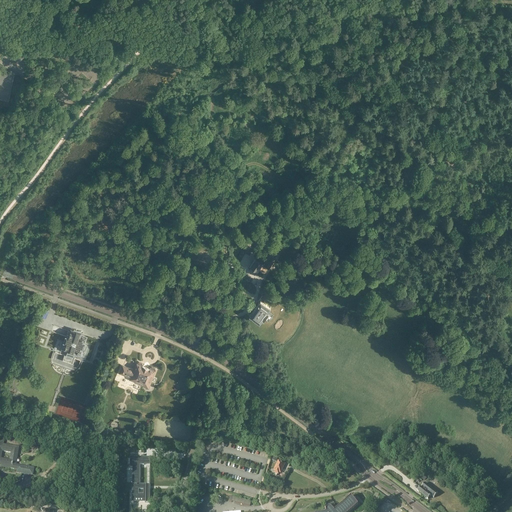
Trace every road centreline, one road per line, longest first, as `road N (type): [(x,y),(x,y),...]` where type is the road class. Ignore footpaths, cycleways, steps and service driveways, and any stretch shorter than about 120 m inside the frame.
road 1 (track): [(172,133),(210,164),(227,200),(213,284),(199,314),(203,334)]
road 2 (tertiary): [(206,351),(0,272)]
road 3 (tertiary): [(354,458),(206,351)]
road 4 (track): [(363,0),(195,54)]
road 5 (unclassified): [(176,511),(199,438),(206,351)]
